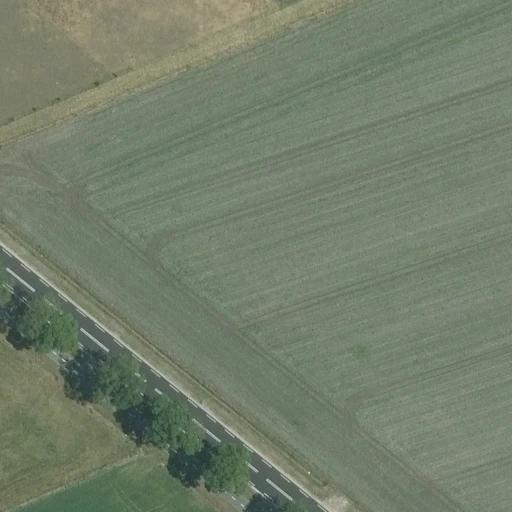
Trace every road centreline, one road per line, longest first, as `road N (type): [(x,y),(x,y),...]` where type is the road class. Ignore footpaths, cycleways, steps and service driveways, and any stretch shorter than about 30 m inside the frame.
road 1 (primary): [(302,511),(0,266)]
road 2 (unclassified): [(247,511),(0,311)]
